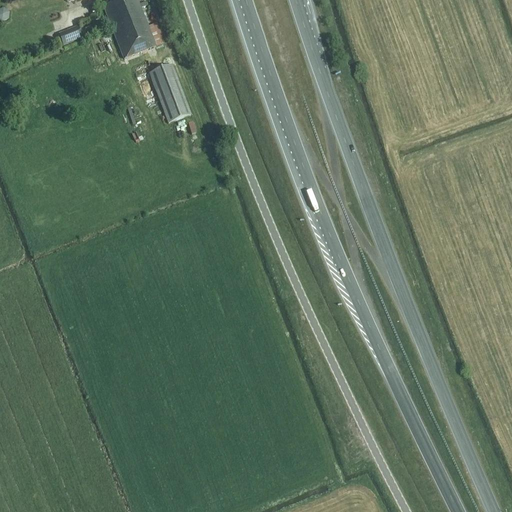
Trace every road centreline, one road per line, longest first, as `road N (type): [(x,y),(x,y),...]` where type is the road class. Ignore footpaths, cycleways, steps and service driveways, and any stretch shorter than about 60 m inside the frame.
road 1 (unclassified): [(406,511),(273,234),(186,0)]
road 2 (trunk): [(247,0),(330,234),(458,511)]
road 3 (trunk): [(493,511),(412,318),(297,0)]
